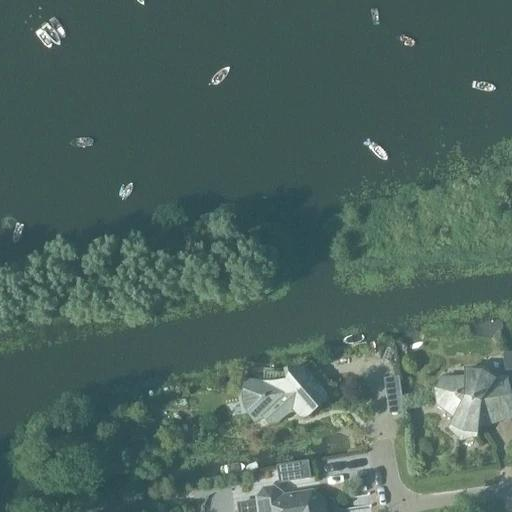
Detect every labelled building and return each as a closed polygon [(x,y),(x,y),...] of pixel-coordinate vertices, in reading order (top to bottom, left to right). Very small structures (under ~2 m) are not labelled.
[(511,353),(503,355),(505,372),(511,371),(511,353)] [(495,380),(483,368),(465,371),(465,379),(442,380),(435,391),(437,407),(455,419),(449,431),(460,442),(476,439),(477,425),(490,423),(490,420),(511,417),(506,378),(495,380)] [(325,395),(303,370),(279,375),(278,385),(246,383),(246,381),(244,381),(244,391),(248,415),(255,423),(256,422),(255,421),(262,416),(270,425),(277,424),(292,411),(296,410),(305,420),(326,402),(325,395)] [(309,463),(278,467),(280,483),(311,479),(309,463)] [(282,498),(281,495),(273,490),(263,491),(257,499),(259,511),(324,511),(323,502),(312,494),(282,498)]
